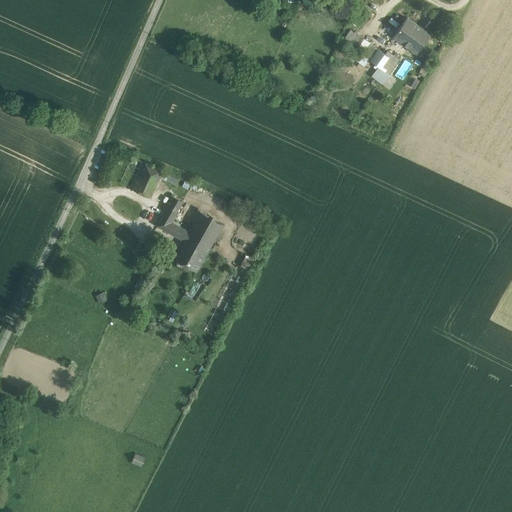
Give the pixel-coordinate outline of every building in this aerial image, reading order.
[(407,17),(393,37),(417,54),(431,34),(407,17)] [(363,38),(359,44),(366,49),(370,43),(363,38)] [(366,49),(362,55),(370,61),(378,49),(370,43),(366,49)] [(387,51),(385,54),(378,49),(370,61),(380,68),(388,74),(399,59),(387,51)] [(380,68),(373,77),(382,83),(388,74),(380,68)] [(427,71),(422,68),(418,73),(424,76),(427,71)] [(162,172),(141,162),(130,187),(151,197),(162,172)] [(176,184),(178,179),(169,175),(167,180),(176,184)] [(173,197),(157,226),(183,240),(188,232),(171,222),(182,202),(173,197)] [(223,225),(199,212),(188,232),(183,240),(207,253),(210,248),(217,236),(223,225)] [(224,240),(217,236),(210,248),(217,252),(224,240)] [(207,253),(183,240),(173,258),(196,272),(207,253)] [(245,255),(240,272),(248,274),(253,258),(245,255)] [(217,335),(243,277),(233,272),(206,330),(217,335)] [(135,452),(131,461),(141,465),(145,456),(135,452)]
